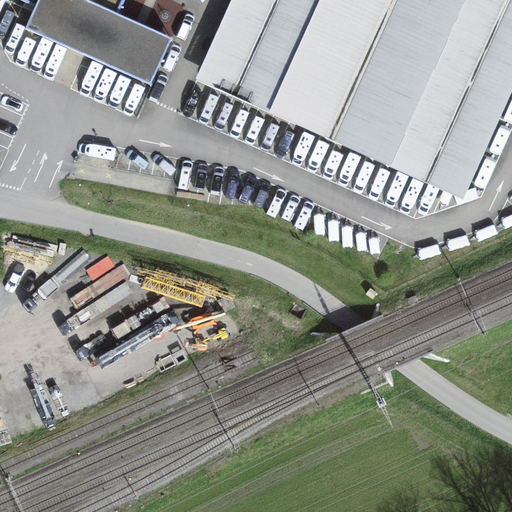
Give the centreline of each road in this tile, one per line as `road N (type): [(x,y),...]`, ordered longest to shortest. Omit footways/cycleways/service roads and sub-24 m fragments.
road 1 (unclassified): [(0,200),(280,275),(511,431)]
road 2 (unknown): [(167,137),(212,0)]
